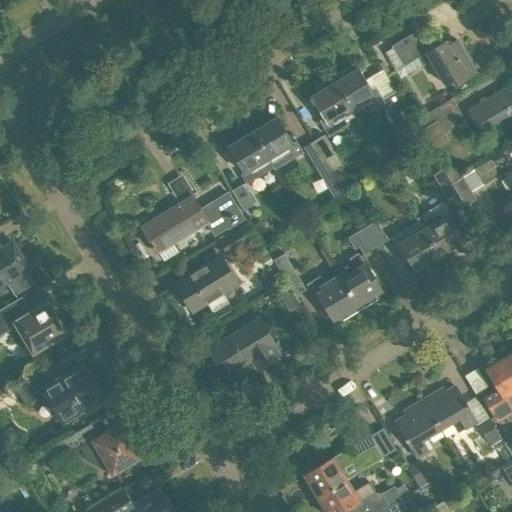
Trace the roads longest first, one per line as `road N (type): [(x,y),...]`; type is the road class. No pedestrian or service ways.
road 1 (residential): [(50,201),(352,0)]
road 2 (residential): [(209,459),(511,276)]
road 3 (residential): [(209,459),(50,201)]
